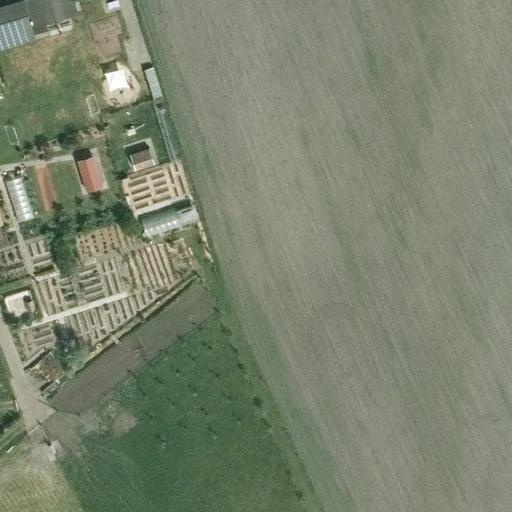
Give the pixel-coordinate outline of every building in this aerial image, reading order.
[(60,0),(22,0),(25,7),(10,12),(14,24),(0,27),(0,46),(35,36),(34,32),(48,28),(46,22),(65,16),(60,0)] [(135,169),(154,161),(149,146),(129,153),(135,169)] [(86,189),(102,184),(93,153),(76,158),(86,189)] [(12,181),(24,223),(37,220),(24,178),(12,181)] [(14,232),(0,234),(0,249),(17,246),(14,232)]
